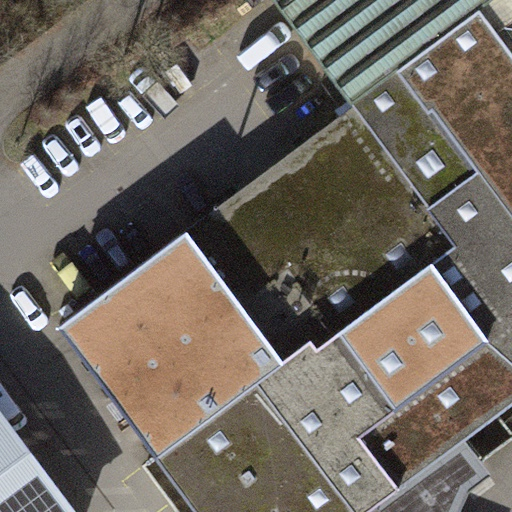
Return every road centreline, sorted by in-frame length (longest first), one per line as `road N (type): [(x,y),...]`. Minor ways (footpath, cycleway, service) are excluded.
road 1 (unknown): [(0,244),(160,511)]
road 2 (unknown): [(151,0),(22,97),(0,128)]
